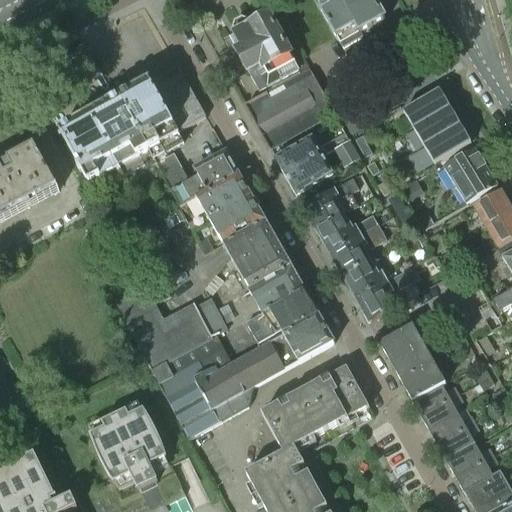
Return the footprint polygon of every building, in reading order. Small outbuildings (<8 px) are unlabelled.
[(314,0),(337,41),(338,41),(343,51),(362,41),(360,37),(385,23),(372,0),(314,0)] [(270,152),(318,125),(334,116),(278,15),(270,19),(269,17),(250,27),(248,22),(242,21),(235,24),(234,30),(237,35),(236,35),(237,36),(226,43),(233,56),(238,53),(263,98),(246,108),(270,152)] [(177,69),(147,85),(176,136),(178,134),(205,119),(177,69)] [(147,85),(119,101),(151,157),(154,162),(184,145),(178,134),(176,136),(147,85)] [(403,114),(414,131),(450,110),(439,92),(403,114)] [(142,162),(151,157),(119,101),(89,117),(121,174),(124,178),(144,166),(142,162)] [(461,128),(450,110),(414,131),(424,149),(461,128)] [(89,117),(60,133),(78,167),(77,167),(80,173),(81,173),(83,177),(84,176),(89,185),(100,179),(103,184),(121,174),(89,117)] [(471,146),(461,128),(424,149),(435,167),(471,146)] [(372,157),(363,139),(355,143),(365,161),(372,157)] [(275,160),(287,182),(324,160),(312,140),(275,160)] [(364,170),(351,145),(336,153),(350,178),(364,170)] [(1,166),(0,165),(0,219),(56,189),(34,147),(8,161),(8,162),(1,166)] [(443,169),(466,207),(498,188),(474,150),(443,169)] [(180,209),(196,200),(238,176),(226,154),(195,172),(198,179),(190,183),(171,194),(180,209)] [(156,166),(171,194),(190,183),(174,156),(156,166)] [(332,176),(324,160),(287,182),(295,197),(332,176)] [(380,175),(374,165),(367,169),(373,180),(380,175)] [(254,203),(238,176),(196,200),(211,226),(254,203)] [(353,181),(334,191),(304,209),(312,222),(310,223),(316,234),(345,218),(345,217),(352,213),(344,199),(358,191),(353,181)] [(401,191),(408,203),(422,194),(416,183),(401,191)] [(391,195),(385,184),(378,188),(384,199),(391,195)] [(474,208),(485,227),(511,212),(500,193),(474,208)] [(388,201),(391,207),(401,202),(398,196),(388,201)] [(394,213),(404,208),(401,202),(391,207),(394,213)] [(211,226),(224,249),(266,225),(254,203),(211,226)] [(394,213),(397,218),(407,213),(404,208),(394,213)] [(511,240),(511,213),(511,212),(485,227),(498,249),(511,240)] [(184,223),(179,213),(171,218),(176,227),(184,223)] [(400,224),(410,219),(407,213),(397,218),(400,224)] [(352,231),(345,218),(316,234),(321,244),(323,243),(331,256),(361,239),(356,229),(352,231)] [(423,233),(434,226),(430,218),(419,225),(423,233)] [(410,219),(400,224),(403,229),(412,224),(410,219)] [(280,249),(266,225),(224,249),(237,272),(280,249)] [(379,229),(377,230),(361,239),(331,256),(338,268),(336,269),(342,279),(371,263),(367,255),(387,243),(379,229)] [(430,240),(438,254),(446,250),(438,236),(430,240)] [(416,240),(405,247),(409,255),(421,248),(416,240)] [(497,251),(511,276),(511,240),(498,249),(499,250),(497,251)] [(214,253),(207,241),(198,246),(206,258),(214,253)] [(237,272),(250,295),(293,271),(280,249),(237,272)] [(448,273),(449,273),(457,269),(449,255),(441,259),(448,273)] [(379,276),(371,263),(342,279),(348,290),(350,289),(357,301),(387,284),(382,275),(379,276)] [(305,294),(293,271),(250,295),(262,317),(263,318),(305,294)] [(403,275),(387,284),(357,301),(364,314),(362,315),(368,326),(397,309),(390,296),(393,294),(392,293),(399,289),(398,287),(412,279),(408,272),(403,275)] [(115,305),(189,443),(249,410),(253,391),(285,373),(334,345),(319,318),(288,334),(232,365),(216,338),(227,332),(227,326),(225,326),(225,330),(211,302),(197,310),(194,305),(164,322),(156,308),(171,299),(160,280),(115,305)] [(511,292),(494,303),(501,315),(511,308),(511,292)] [(319,318),(305,294),(263,318),(262,317),(247,325),(258,346),(286,330),(288,334),(319,318)] [(494,317),(487,305),(478,310),(485,322),(494,317)] [(447,309),(440,313),(451,332),(458,328),(447,309)] [(431,317),(422,323),(426,330),(436,325),(431,317)] [(424,348),(413,328),(380,347),(391,366),(424,348)] [(456,341),(463,336),(458,328),(451,332),(456,341)] [(469,348),(463,336),(456,341),(462,352),(469,348)] [(486,338),(476,344),(485,360),(495,354),(486,338)] [(434,367),(424,348),(391,366),(402,385),(434,367)] [(480,368),(479,365),(475,358),(469,348),(462,352),(467,362),(473,372),(480,368)] [(413,405),(442,389),(446,387),(434,367),(402,385),(413,405)] [(369,410),(347,370),(305,393),(326,433),(369,410)] [(480,386),(490,380),(486,373),(475,379),(480,386)] [(480,386),(484,393),(494,387),(490,380),(480,386)] [(445,395),(442,389),(413,405),(421,419),(458,398),(454,390),(445,395)] [(511,406),(503,392),(492,398),(500,412),(511,406)] [(284,456),(295,450),(326,433),(305,393),(262,416),(284,456)] [(421,419),(429,433),(458,417),(454,410),(463,405),(458,398),(421,419)] [(502,415),(508,427),(511,424),(511,416),(509,411),(502,415)] [(150,468),(167,460),(157,436),(145,412),(130,419),(127,413),(102,425),(105,431),(90,438),(101,463),(114,486),(131,478),(138,493),(158,483),(150,468)] [(467,412),(458,417),(429,433),(437,447),(475,426),(467,412)] [(437,447),(445,462),(474,445),(470,439),(479,434),(475,426),(437,447)] [(480,456),(474,445),(445,462),(464,495),(502,474),(489,451),(480,456)] [(295,450),(284,456),(246,476),(265,511),(282,511),(318,493),(295,450)] [(57,501),(35,457),(0,474),(0,511),(76,511),(78,511),(72,499),(54,508),(52,504),(57,501)] [(502,474),(464,495),(473,511),(500,511),(511,505),(511,494),(501,475),(502,474)] [(282,511),(328,511),(318,493),(282,511)]
